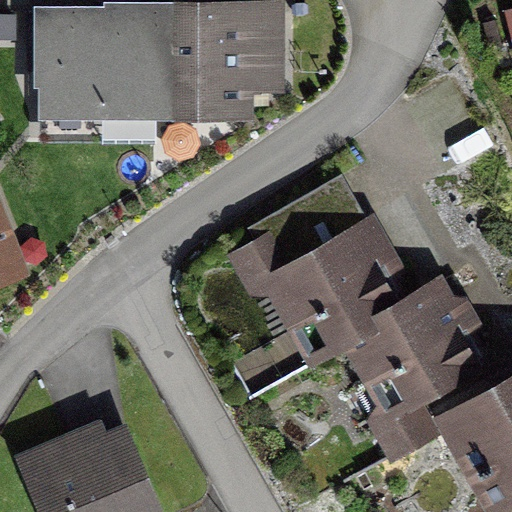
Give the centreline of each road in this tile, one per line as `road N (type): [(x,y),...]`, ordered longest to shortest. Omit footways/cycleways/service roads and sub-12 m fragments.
road 1 (residential): [(114,270),(346,108),(388,53),(394,0)]
road 2 (residential): [(114,270),(250,511)]
road 3 (residential): [(0,390),(46,331),(114,270)]
